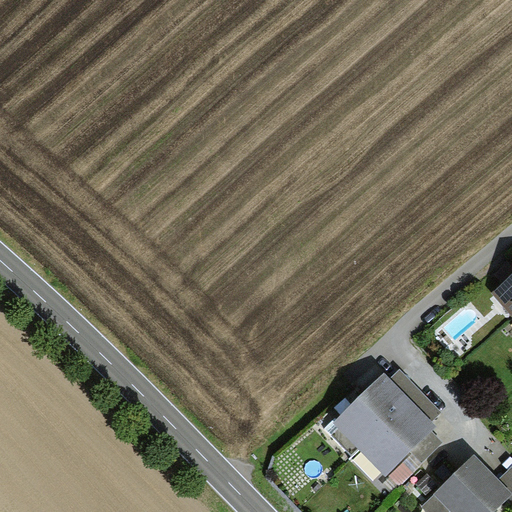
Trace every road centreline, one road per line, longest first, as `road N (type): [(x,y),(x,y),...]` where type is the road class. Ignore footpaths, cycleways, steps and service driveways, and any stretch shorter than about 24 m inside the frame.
road 1 (secondary): [(0,261),(257,511)]
road 2 (track): [(226,480),(392,341)]
